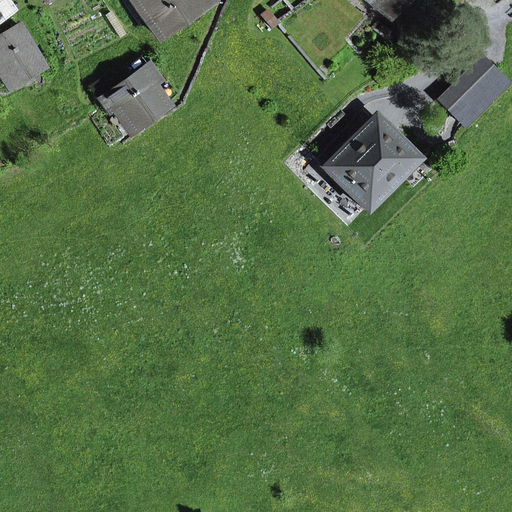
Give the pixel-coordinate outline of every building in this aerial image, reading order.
[(0,0),(0,16),(11,8),(4,0),(0,0)] [(133,19),(143,13),(134,0),(123,0),(122,1),(133,19)] [(134,0),(143,13),(159,38),(179,25),(166,7),(167,6),(162,0),(134,0)] [(166,7),(179,25),(213,2),(211,0),(162,0),(167,6),(166,7)] [(364,0),(384,17),(398,0),(364,0)] [(260,16),(271,28),(277,23),(266,10),(260,16)] [(0,77),(5,86),(41,66),(18,25),(0,34),(0,77)] [(437,101),(466,129),(511,84),(483,55),(437,101)] [(124,68),(130,76),(123,81),(147,116),(165,105),(151,85),(158,80),(140,58),(124,68)] [(114,108),(129,129),(147,116),(123,81),(115,86),(107,75),(90,87),(108,113),(114,108)] [(365,209),(416,159),(373,117),(323,167),(365,209)]
